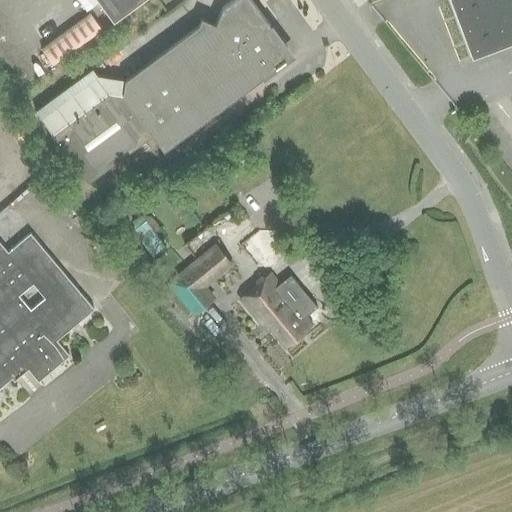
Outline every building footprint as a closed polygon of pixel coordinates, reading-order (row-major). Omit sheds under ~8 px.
[(124,80),(123,83),(93,78),(39,118),(87,183),(151,136),(162,151),(261,79),(260,77),(289,56),(268,27),(269,26),(249,0),(232,0),(222,8),(215,25),(201,19),(197,26),(124,80)] [(95,0),(112,22),(142,0),(95,0)] [(511,0),(449,0),(471,57),(511,41),(511,0)] [(102,26),(89,10),(42,47),(54,63),(102,26)] [(138,226),(132,231),(152,256),(165,246),(156,234),(160,230),(151,217),(141,214),(134,220),(138,226)] [(13,382),(27,370),(37,381),(68,355),(56,340),(93,309),(29,233),(7,252),(0,243),(0,386),(10,378),(13,382)] [(232,266),(226,259),(215,246),(168,283),(193,314),(212,299),(204,289),(232,266)] [(284,345),(310,325),(292,303),(289,306),(279,293),(282,291),(270,275),(240,299),(258,322),(263,319),(284,345)]
